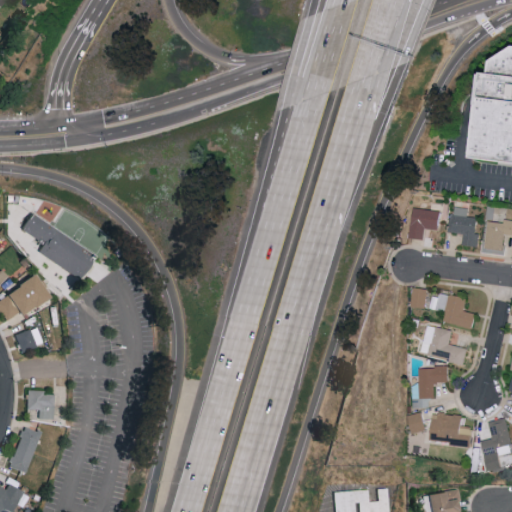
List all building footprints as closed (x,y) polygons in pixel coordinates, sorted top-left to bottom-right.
[(511,158),(511,46),(504,45),(501,71),(491,70),(481,155),(511,158)] [(464,244),(478,246),(481,217),(468,215),(469,207),(454,205),(451,231),(466,233),(464,244)] [(441,228),(442,209),(414,207),(412,237),(426,238),(426,228),(441,228)] [(94,256),(29,213),(20,227),(43,243),(37,252),(78,279),(94,256)] [(506,233),(511,233),(511,218),(505,219),(505,221),(489,220),(487,247),(505,248),(506,233)] [(0,295),(0,309),(6,321),(51,296),(39,274),(0,295)] [(427,307),(429,287),(414,287),(413,306),(427,307)] [(435,308),(447,311),(444,320),(474,327),(478,313),(465,309),(468,298),(440,290),(435,308)] [(469,347),(451,344),(453,329),(427,324),(422,354),(466,362),(469,347)] [(43,344),(38,326),(16,333),(21,351),(43,344)] [(436,397),(436,381),(450,381),(450,366),(420,366),(420,383),(413,383),(413,407),(425,407),(425,397),(436,397)] [(39,409),(38,418),(53,418),(54,393),(45,393),(45,389),(28,389),(27,408),(39,409)] [(409,414),(414,433),(428,430),(423,411),(409,414)] [(432,440),(472,442),(473,425),(464,425),(465,414),(433,413),(432,440)] [(511,450),(511,442),(507,417),(489,421),(493,438),(482,440),(486,456),(511,450)] [(39,431),(22,426),(11,467),(28,472),(39,431)] [(0,485),(0,511),(12,511),(24,490),(9,483),(6,488),(0,485)] [(382,511),(389,511),(388,487),(378,487),(379,500),(369,500),(368,488),(335,490),(335,511),(382,511)] [(430,492),(432,511),(461,511),(459,489),(430,492)]
